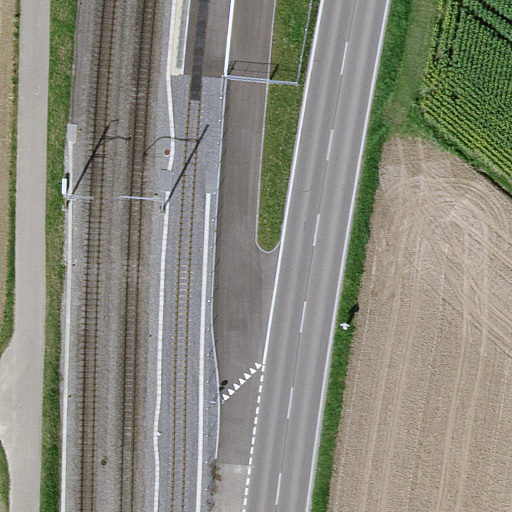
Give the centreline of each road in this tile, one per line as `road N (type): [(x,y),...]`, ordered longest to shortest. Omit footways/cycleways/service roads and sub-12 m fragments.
road 1 (primary): [(286,511),(371,0)]
road 2 (track): [(44,0),(36,53),(25,511)]
